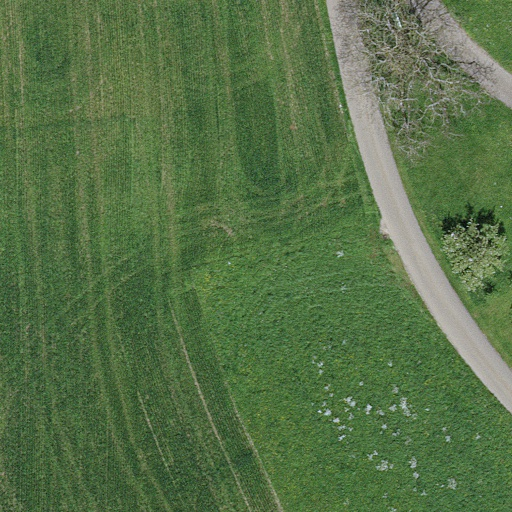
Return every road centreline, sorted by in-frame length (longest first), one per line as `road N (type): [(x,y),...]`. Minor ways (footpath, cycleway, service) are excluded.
road 1 (unclassified): [(511,387),(462,327),(412,246),(379,162),(340,0)]
road 2 (track): [(429,0),(511,90)]
